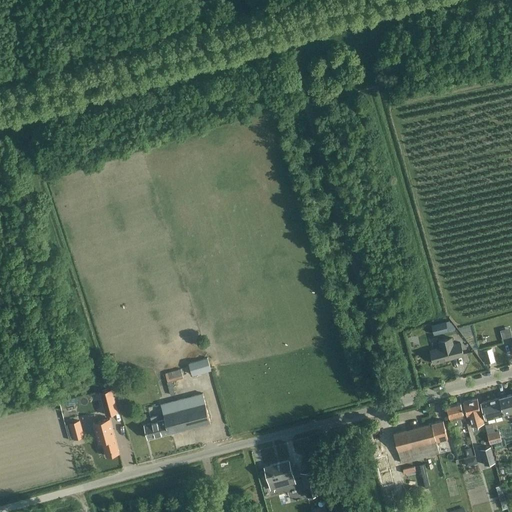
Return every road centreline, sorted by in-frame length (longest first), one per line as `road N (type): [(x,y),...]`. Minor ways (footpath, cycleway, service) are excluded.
road 1 (unclassified): [(0,510),(396,403)]
road 2 (residential): [(396,403),(511,372)]
